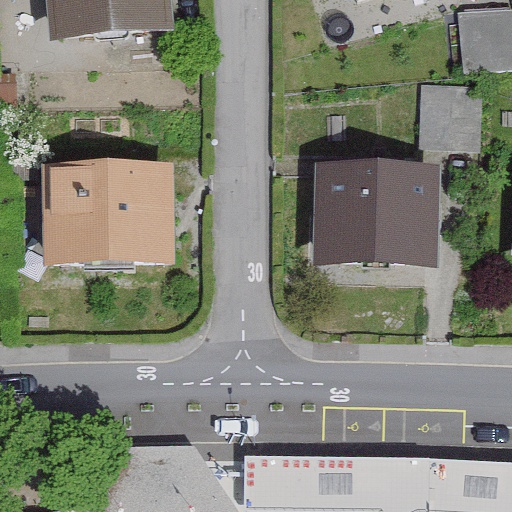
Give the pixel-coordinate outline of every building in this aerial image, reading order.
[(163,0),(55,0),(58,40),(166,32),(163,0)] [(399,0),(333,0),(340,19),(399,0)] [(511,27),(458,29),(459,81),(511,79),(511,27)] [(481,95),(425,95),(425,158),(481,157),(481,95)] [(162,182),(51,182),(50,269),(162,270),(162,182)] [(424,263),(426,189),(331,187),(329,261),(424,263)] [(156,461),(123,462),(98,507),(113,511),(198,511),(218,505),(190,460),(156,461)] [(511,472),(244,466),(245,504),(511,511),(511,472)] [(64,511),(63,484),(0,486),(0,511),(64,511)]
